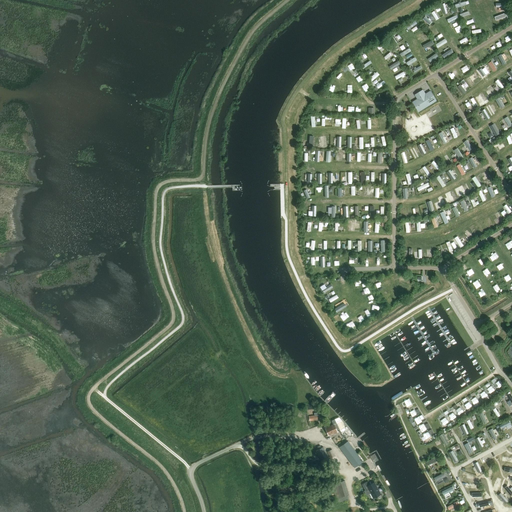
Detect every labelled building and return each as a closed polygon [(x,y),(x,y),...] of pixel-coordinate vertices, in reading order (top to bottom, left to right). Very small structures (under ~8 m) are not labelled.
[(506,13),(495,17),(496,20),(507,17),(507,15),(508,17),(509,20),(511,19),(510,16),(509,15),(509,14),(508,12),(506,13)] [(425,16),(423,19),(430,25),(432,22),(425,16)] [(415,20),(406,27),(409,30),(418,24),(415,20)] [(454,29),(456,33),(466,29),(464,24),(454,29)] [(393,35),(391,37),(396,45),(399,43),(393,35)] [(445,39),(436,45),(438,48),(448,42),(445,39)] [(432,40),(423,45),(425,49),(434,44),(432,40)] [(410,48),(400,54),(402,57),(411,51),(410,48)] [(451,49),(442,55),(444,58),(453,52),(451,49)] [(437,53),(428,59),(430,62),(439,56),(437,53)] [(502,54),(498,56),(503,65),(507,63),(502,54)] [(415,57),(407,63),(409,66),(417,60),(415,57)] [(370,61),(361,67),(363,69),(372,63),(370,61)] [(398,61),(389,67),(392,70),(400,64),(398,61)] [(492,61),(489,63),(494,72),(497,70),(492,61)] [(341,72),(336,77),(340,81),(345,76),(341,72)] [(360,72),(355,75),(358,80),(363,77),(360,72)] [(377,72),(368,80),(371,82),(379,75),(377,72)] [(474,87),(477,85),(471,77),(468,79),(474,87)] [(498,80),(495,82),(501,89),(504,87),(498,80)] [(461,84),(458,87),(464,94),(467,92),(461,84)] [(417,98),(412,101),(418,111),(436,101),(430,91),(425,94),(422,89),(420,91),(420,92),(418,93),(417,93),(414,94),(417,98)] [(499,98),(496,100),(501,109),(505,107),(499,98)] [(485,109),(482,111),(487,120),(491,118),(485,109)] [(494,124),(490,126),(496,136),(500,134),(494,124)] [(442,132),(439,134),(444,144),(448,142),(442,132)] [(429,139),(426,141),(431,151),(434,150),(429,139)] [(467,140),(464,142),(470,151),(473,148),(467,140)] [(421,144),(418,146),(423,155),(426,153),(421,144)] [(414,148),(410,150),(415,159),(419,157),(414,148)] [(457,148),(454,150),(460,160),(463,157),(457,148)] [(472,157),(469,159),(474,169),(478,167),(472,157)] [(434,161),(432,163),(438,170),(440,168),(434,161)] [(460,164),(457,166),(463,176),(466,174),(460,164)] [(425,166),(422,168),(428,177),(431,175),(425,166)] [(490,181),(493,179),(487,171),(484,173),(490,181)] [(439,176),(436,178),(443,188),(446,185),(439,176)] [(475,176),(472,178),(478,188),(482,186),(475,176)] [(428,183),(417,188),(419,191),(424,189),(425,190),(427,189),(426,188),(429,186),(428,183)] [(444,211),(440,213),(445,224),(446,224),(448,223),(449,222),(444,211)] [(493,226),(487,216),(483,218),(490,228),(493,226)] [(467,230),(465,233),(472,239),(474,237),(467,230)] [(458,236),(455,238),(461,248),(464,246),(458,236)] [(330,299),(332,302),(340,297),(338,294),(330,299)] [(341,313),(344,319),(349,316),(346,311),(341,313)] [(500,388),(505,384),(502,379),(497,383),(500,388)] [(492,393),(496,389),(492,385),(488,389),(492,393)] [(475,404),(480,401),(477,396),(472,399),(475,404)] [(409,407),(414,404),(411,398),(406,400),(409,407)] [(462,406),(457,410),(460,415),(465,411),(462,406)] [(453,420),(458,417),(454,412),(450,415),(453,420)] [(483,412),(479,414),(484,424),(488,423),(483,412)] [(446,417),(442,421),(446,426),(450,421),(446,417)] [(344,429),(340,421),(325,428),(328,436),(329,435),(329,436),(332,435),(332,434),(344,429)] [(509,421),(500,426),(502,429),(511,424),(509,421)] [(465,424),(461,426),(465,435),(466,435),(469,434),(465,424)] [(493,429),(489,430),(494,440),(498,438),(493,429)] [(444,433),(440,436),(445,446),(449,444),(444,433)] [(479,437),(476,439),(480,448),(484,446),(479,437)] [(340,447),(349,459),(357,453),(348,441),(340,447)] [(468,443),(465,445),(469,454),(473,452),(468,443)] [(328,456),(324,447),(316,451),(321,460),(328,456)] [(453,451),(449,453),(455,463),(458,461),(453,451)] [(363,461),(357,453),(349,459),(354,467),(363,461)] [(436,457),(426,462),(428,466),(437,461),(436,457)] [(478,462),(474,464),(479,473),(482,471),(478,462)] [(493,466),(489,475),(493,477),(497,468),(493,466)] [(445,472),(434,478),(436,482),(448,476),(445,472)] [(496,476),(492,486),(495,487),(500,478),(496,476)] [(349,494),(345,480),(332,484),(336,498),(349,494)] [(369,483),(368,481),(362,484),(366,491),(369,490),(373,498),(381,494),(374,482),(371,483),(371,482),(369,483)] [(453,486),(442,492),(444,495),(454,490),(453,486)] [(501,493),(498,495),(505,504),(508,501),(501,493)] [(458,501),(448,507),(449,510),(460,504),(458,501)]
